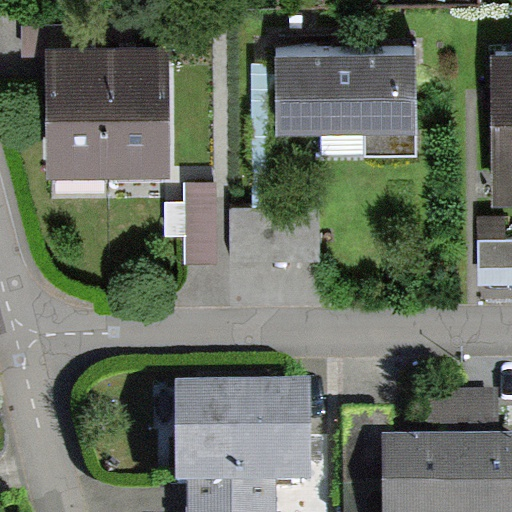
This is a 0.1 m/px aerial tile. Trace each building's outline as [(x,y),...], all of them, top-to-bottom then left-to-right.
[(408,60),(278,60),(278,146),(408,146),(408,60)] [(51,177),(161,175),(159,61),(49,63),(51,177)] [(511,79),(493,80),(496,202),(511,201),(511,79)] [(210,185),(183,186),(184,263),(211,263),(210,185)] [(311,212),(229,215),(231,262),(312,259),(311,212)] [(511,247),(474,247),(474,283),(511,284),(511,247)] [(301,414),(180,411),(178,492),(298,495),(301,414)] [(381,422),(336,423),(338,493),(383,491),(383,458),(381,422)] [(511,511),(511,457),(456,459),(456,511),(511,511)] [(456,511),(456,459),(383,458),(383,491),(382,511),(456,511)]
